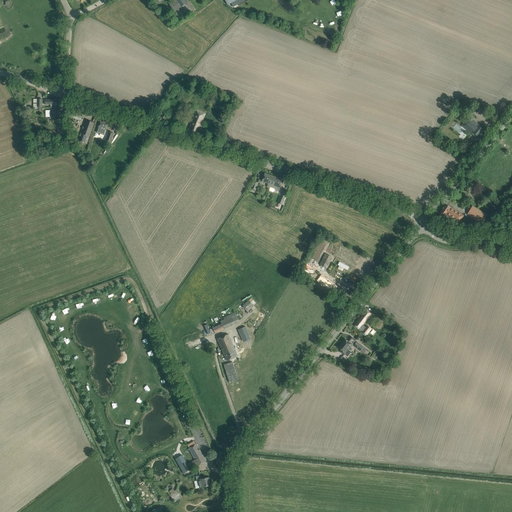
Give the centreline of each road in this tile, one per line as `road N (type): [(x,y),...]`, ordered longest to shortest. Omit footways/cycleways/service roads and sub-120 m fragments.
road 1 (unclassified): [(420,226),(396,206),(63,95)]
road 2 (tertiary): [(231,511),(234,464),(247,440),(420,226)]
road 3 (tertiary): [(420,226),(511,115)]
